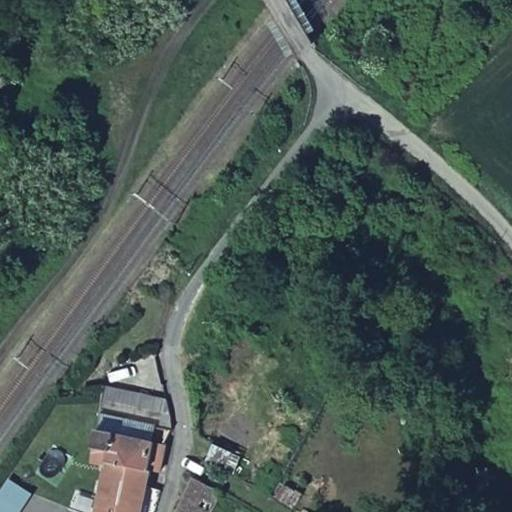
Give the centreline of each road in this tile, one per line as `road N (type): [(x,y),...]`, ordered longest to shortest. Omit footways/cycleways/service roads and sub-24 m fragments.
road 1 (residential): [(344,88),(175,322),(170,349),(184,431),(162,511)]
road 2 (residential): [(511,237),(344,88)]
